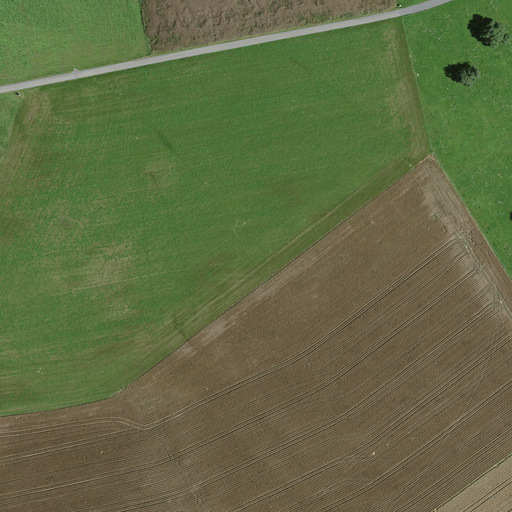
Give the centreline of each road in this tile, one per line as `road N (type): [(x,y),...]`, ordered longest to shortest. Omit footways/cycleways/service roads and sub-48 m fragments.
road 1 (unclassified): [(444,0),(0,88)]
road 2 (track): [(262,446),(219,401),(184,391),(138,388),(0,404)]
